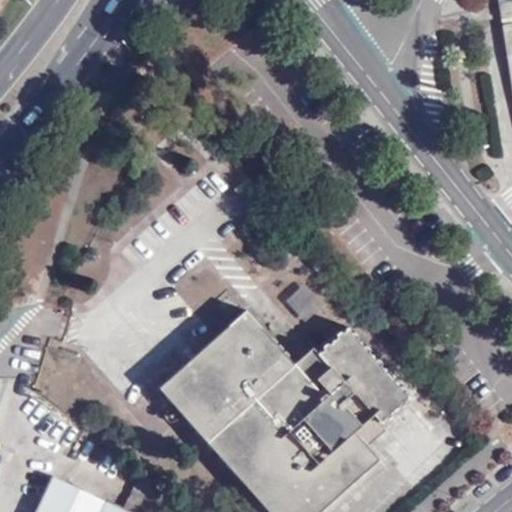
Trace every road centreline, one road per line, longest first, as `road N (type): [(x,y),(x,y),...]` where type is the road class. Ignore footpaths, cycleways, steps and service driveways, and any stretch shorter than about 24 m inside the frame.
road 1 (residential): [(310,0),(511,253)]
road 2 (secondary): [(0,149),(114,0)]
